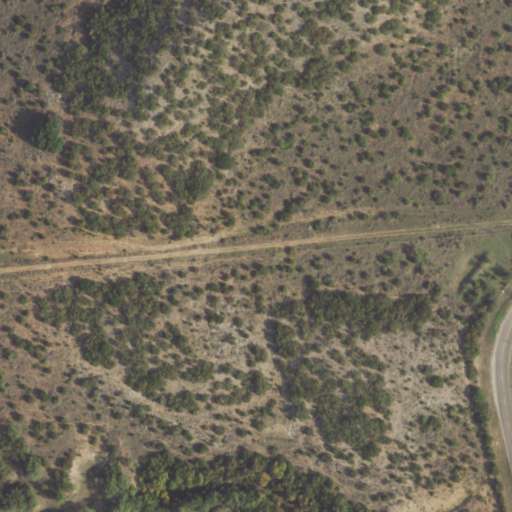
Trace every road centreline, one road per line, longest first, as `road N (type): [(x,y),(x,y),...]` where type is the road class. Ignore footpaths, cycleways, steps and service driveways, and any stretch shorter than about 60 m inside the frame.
road 1 (track): [(511,209),(0,268)]
road 2 (secondary): [(511,320),(502,345),(511,443)]
